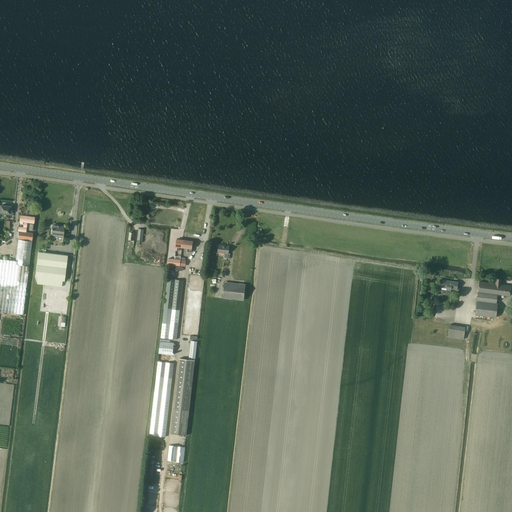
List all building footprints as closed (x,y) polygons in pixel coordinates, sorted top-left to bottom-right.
[(10,207),(0,205),(0,209),(0,212),(10,214),(10,207)] [(18,231),(19,231),(26,232),(27,222),(30,223),(29,230),(33,230),(34,223),(35,217),(21,215),(20,221),(24,222),(23,227),(19,226),(18,231)] [(63,235),(64,235),(65,227),(52,225),(51,233),(55,234),(54,236),(57,236),(57,240),(63,240),(63,235)] [(0,259),(0,311),(23,314),(24,310),(24,308),(29,266),(32,241),(33,233),(26,232),(19,231),(17,231),(16,238),(19,238),(16,261),(0,259)] [(187,251),(191,252),(192,241),(183,240),(182,247),(187,248),(187,251)] [(219,244),(218,252),(226,253),(225,257),(230,257),(230,254),(229,253),(230,245),(219,244)] [(38,251),(35,277),(38,278),(63,281),(65,281),(65,275),(68,255),(38,251)] [(480,282),(478,292),(498,294),(510,296),(511,286),(501,284),(502,279),(497,278),(496,284),(480,282)] [(161,337),(176,339),(183,280),(168,279),(161,337)] [(447,288),(447,291),(451,292),(452,288),(457,289),(458,281),(443,280),(442,287),(447,288)] [(224,297),(244,300),(245,285),(225,282),(224,297)] [(478,292),(477,300),(497,303),(498,294),(478,292)] [(477,300),(476,314),(496,317),(498,303),(497,303),(477,300)] [(448,337),(464,339),(464,338),(466,326),(450,324),(448,337)] [(173,355),(173,347),(174,343),(160,341),(159,353),(173,355)] [(179,358),(171,433),(186,435),(195,360),(179,358)] [(158,362),(150,435),(165,437),(173,363),(158,362)] [(185,447),(169,446),(167,460),(183,462),(185,447)]
